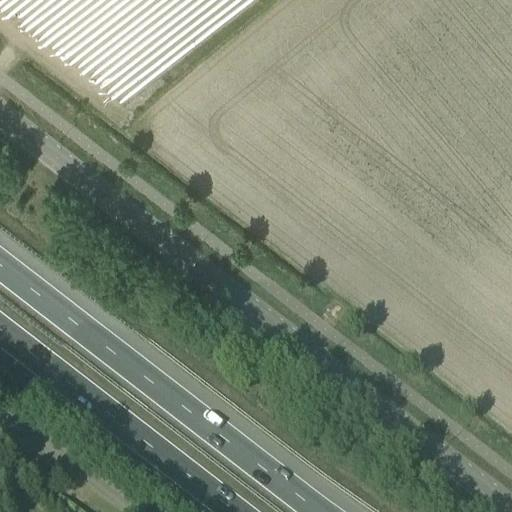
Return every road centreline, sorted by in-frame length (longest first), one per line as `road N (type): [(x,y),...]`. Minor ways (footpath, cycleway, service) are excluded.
road 1 (unclassified): [(511,511),(0,111)]
road 2 (motorway): [(317,511),(0,266)]
road 3 (motorway): [(0,331),(232,511)]
road 4 (unclassified): [(122,511),(0,417)]
